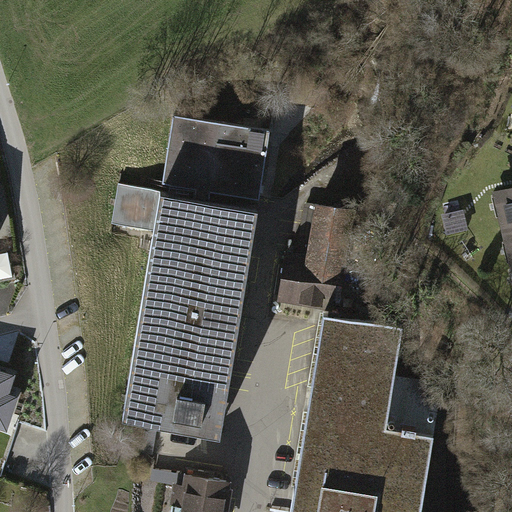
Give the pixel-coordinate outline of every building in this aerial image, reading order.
[(174,112),(163,180),(260,196),(271,129),(174,112)] [(511,185),(494,190),(511,267),(511,185)] [(260,206),(161,190),(123,417),(222,434),(260,206)] [(349,209),(315,204),(307,253),(286,250),(278,300),(333,309),(349,209)] [(464,209),(443,214),(448,234),(469,229),(464,209)] [(404,324),(325,311),(291,511),(422,511),(435,431),(388,423),(404,324)] [(0,428),(7,430),(18,396),(9,393),(15,373),(0,368),(0,428)] [(232,480),(185,472),(180,505),(174,504),(172,511),(229,511),(234,488),(230,487),(232,480)]
